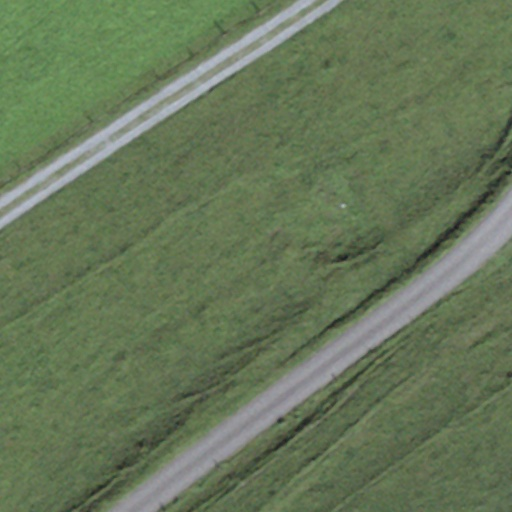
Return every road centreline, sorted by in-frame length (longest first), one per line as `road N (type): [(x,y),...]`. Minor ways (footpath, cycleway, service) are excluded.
road 1 (unclassified): [(511,210),(408,312),(143,511)]
road 2 (track): [(0,222),(298,0)]
